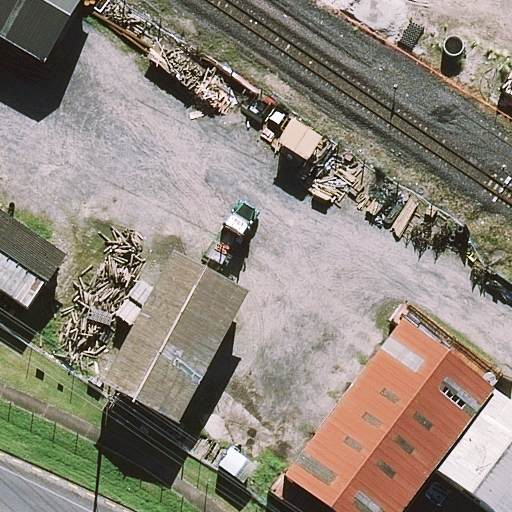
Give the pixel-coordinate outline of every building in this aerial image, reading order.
[(87,0),(0,0),(0,43),(46,71),(87,0)] [(100,86),(72,158),(158,191),(192,233),(255,182),(214,130),(100,86)] [(0,206),(18,177),(0,165),(0,206)] [(235,273),(116,177),(64,242),(124,291),(111,306),(156,342),(188,302),(202,313),(235,273)] [(406,312),(274,480),(314,511),(401,511),(501,386),(406,312)] [(511,511),(511,406),(496,394),(436,475),(484,511),(511,511)]
